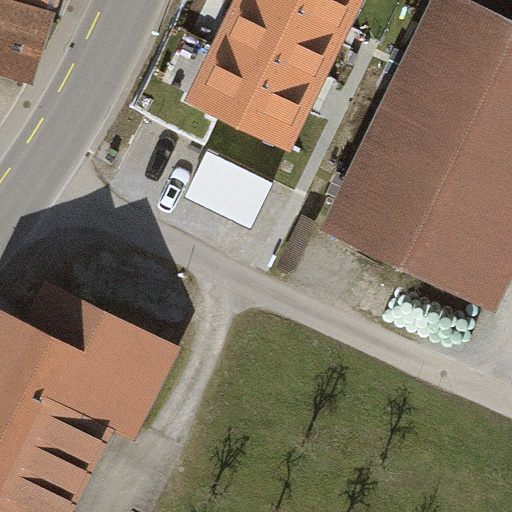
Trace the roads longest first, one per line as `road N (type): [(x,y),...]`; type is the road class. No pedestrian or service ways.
road 1 (residential): [(24,182),(511,405)]
road 2 (tertiary): [(24,182),(125,0)]
